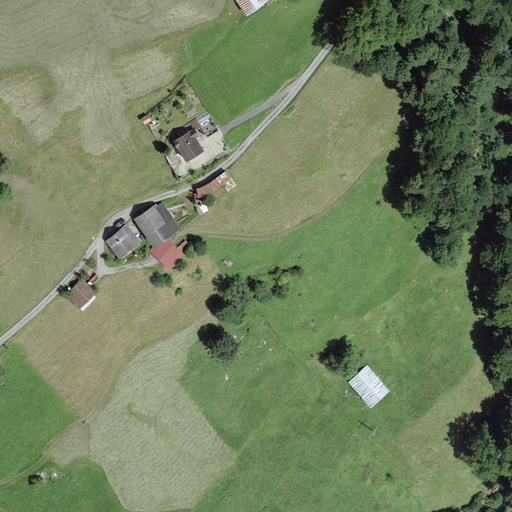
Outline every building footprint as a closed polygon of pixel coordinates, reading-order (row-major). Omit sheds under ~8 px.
[(235,0),(246,15),(266,0),(235,0)] [(211,111),(200,117),(206,128),(217,122),(211,111)] [(189,125),(171,137),(186,160),(204,148),(189,125)] [(230,190),(238,184),(228,169),(198,190),(203,197),(225,183),(230,190)] [(162,203),(135,221),(152,246),(166,237),(179,228),(162,203)] [(139,241),(127,226),(106,243),(119,258),(139,241)] [(152,246),(150,250),(169,267),(183,253),(166,237),(152,246)] [(94,292),(81,279),(66,294),(79,307),(94,292)] [(367,366),(349,382),(370,406),(388,390),(367,366)]
